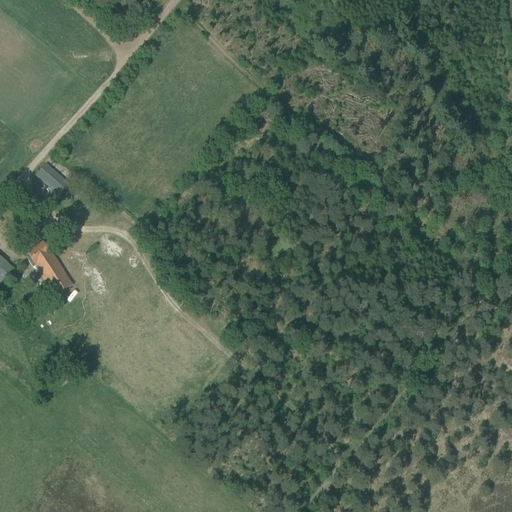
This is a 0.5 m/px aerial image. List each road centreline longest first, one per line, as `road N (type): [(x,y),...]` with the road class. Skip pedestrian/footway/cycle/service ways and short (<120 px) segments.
road 1 (track): [(171,3),(489,296),(303,511)]
road 2 (unknown): [(21,180),(72,227),(122,235),(161,287),(159,318),(98,360)]
road 3 (track): [(130,54),(5,198)]
road 4 (track): [(344,463),(221,353)]
